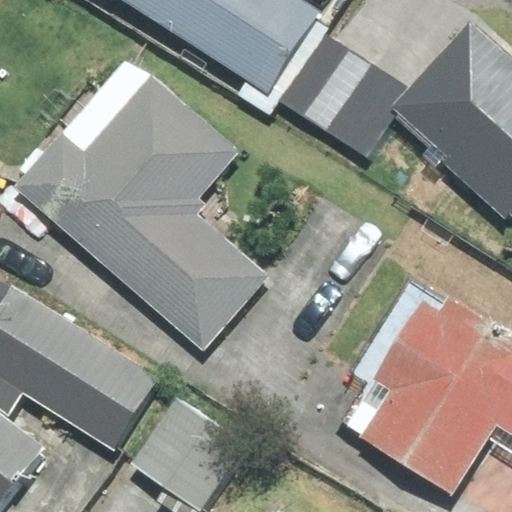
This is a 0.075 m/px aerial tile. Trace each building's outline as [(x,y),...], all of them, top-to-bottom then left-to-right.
[(149,0),(377,155),(423,88),(339,31),(347,20),(316,0),(149,0)] [(511,47),(490,27),(411,109),(511,206),(511,47)] [(259,149),(154,53),(33,186),(212,348),(280,274),(207,207),(259,149)] [(0,156),(0,191),(16,167),(0,156)] [(0,511),(10,511),(60,442),(17,410),(32,385),(124,441),(163,372),(27,284),(0,271),(0,511)] [(511,319),(463,290),(372,439),(470,498),(511,428),(511,319)] [(191,392),(141,468),(206,511),(215,511),(264,440),(191,392)]
